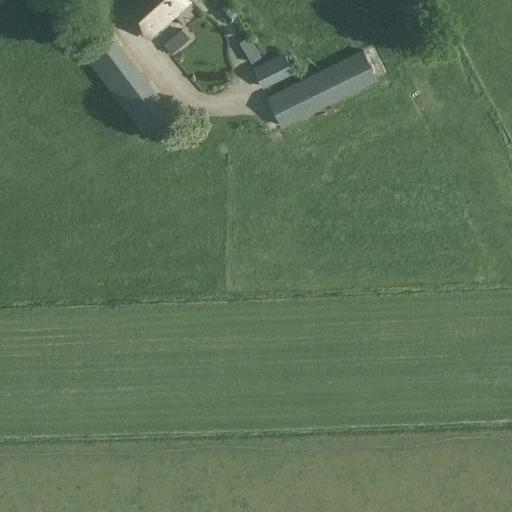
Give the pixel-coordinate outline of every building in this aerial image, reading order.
[(119,0),(119,1),(147,35),(189,0),(119,0)] [(228,2),(218,10),(227,22),(237,14),(228,2)] [(111,29),(81,52),(144,133),(173,110),(111,29)] [(249,34),(238,40),(251,62),(261,55),(249,34)] [(218,50),(192,65),(197,74),(223,59),(218,50)] [(293,72),(284,52),(284,51),(253,66),(263,87),(293,72)] [(375,79),(361,52),(266,100),(280,127),(375,79)] [(229,100),(218,87),(233,75),(223,62),(190,87),(211,113),(229,100)] [(263,124),(241,129),(243,141),(265,135),(263,124)]
